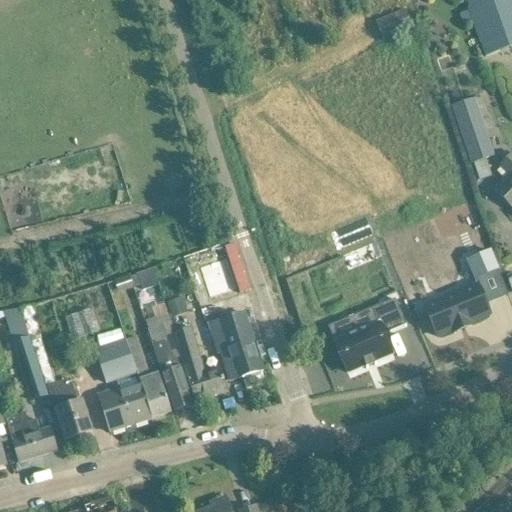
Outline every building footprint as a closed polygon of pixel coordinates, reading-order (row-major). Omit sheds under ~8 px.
[(511,48),(511,0),(465,0),(486,58),(511,48)] [(380,24),(376,26),(383,42),(387,41),(412,30),(405,14),(380,24)] [(479,99),(451,108),(470,166),(495,158),(485,131),(494,128),(492,120),(487,121),(479,99)] [(511,155),(499,168),(508,176),(493,191),(511,209),(511,155)] [(492,248),(467,259),(476,279),(501,269),(492,248)] [(234,282),(226,259),(200,267),(208,291),(234,282)] [(159,286),(153,269),(137,275),(143,292),(159,286)] [(118,293),(133,288),(129,276),(114,281),(118,293)] [(478,286),(424,308),(436,338),(452,331),(454,335),(472,327),(471,323),(490,315),(478,286)] [(181,299),(166,304),(170,317),(185,312),(181,299)] [(378,326),(335,344),(348,375),(365,368),(366,371),(368,370),(367,367),(374,364),(375,367),(376,367),(375,364),(392,356),(384,337),(382,332),(404,322),(395,301),(371,311),(378,326)] [(47,398),(19,308),(4,313),(31,403),(47,398)] [(245,315),(226,321),(209,326),(218,355),(220,354),(223,364),(229,383),(263,372),(245,315)] [(192,406),(186,388),(179,368),(178,369),(176,361),(173,362),(162,328),(148,333),(175,412),(192,406)] [(190,330),(173,335),(195,403),(227,392),(220,369),(205,374),(190,330)] [(39,335),(30,338),(46,387),(55,384),(39,335)] [(124,341),(94,352),(105,386),(115,382),(120,395),(106,400),(105,396),(98,398),(104,415),(110,434),(151,420),(127,347),(126,347),(124,341)] [(127,347),(151,420),(171,414),(159,376),(144,381),(141,372),(145,371),(136,344),(127,347)] [(93,434),(87,415),(82,402),(55,411),(66,443),(93,434)] [(56,452),(50,433),(50,431),(40,434),(36,422),(28,425),(24,415),(5,421),(19,464),(56,452)] [(109,511),(107,499),(65,506),(65,511),(133,511),(133,510),(119,511),(109,511)]
